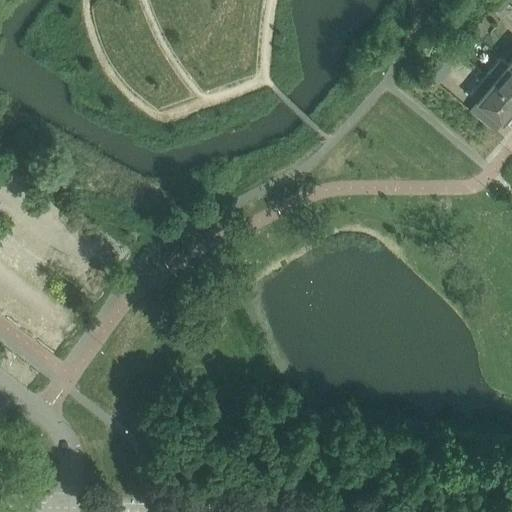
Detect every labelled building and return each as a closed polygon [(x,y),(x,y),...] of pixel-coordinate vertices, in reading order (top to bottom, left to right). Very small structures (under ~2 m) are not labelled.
[(499,12),(507,3),(504,0),(497,0),(492,6),(499,12)] [(451,46),(459,53),(474,36),(466,28),(451,46)] [(447,59),(454,66),(463,57),(456,50),(447,59)] [(511,66),(508,63),(493,82),(511,97),(511,66)] [(511,111),(511,97),(493,82),(476,101),(503,123),(511,111)]
